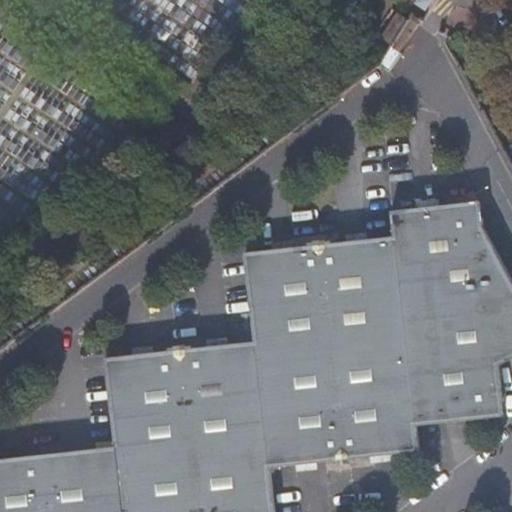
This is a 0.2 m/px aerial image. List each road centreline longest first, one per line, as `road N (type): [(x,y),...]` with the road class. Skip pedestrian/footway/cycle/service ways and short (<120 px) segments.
road 1 (unclassified): [(424,60),(0,367)]
road 2 (unclassified): [(424,60),(511,205)]
